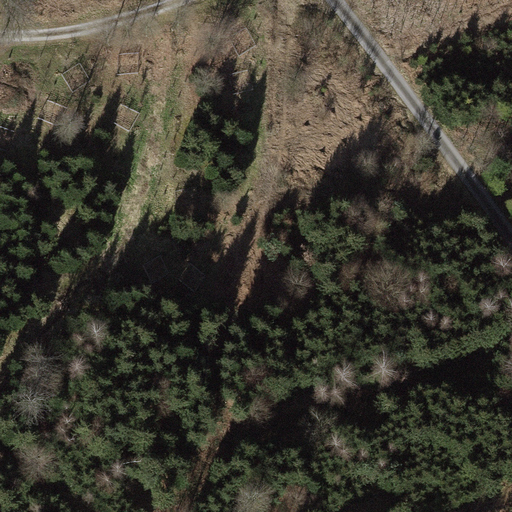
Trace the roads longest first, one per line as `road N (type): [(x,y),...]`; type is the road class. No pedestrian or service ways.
road 1 (track): [(336,0),(511,237)]
road 2 (track): [(0,35),(88,26),(178,0)]
